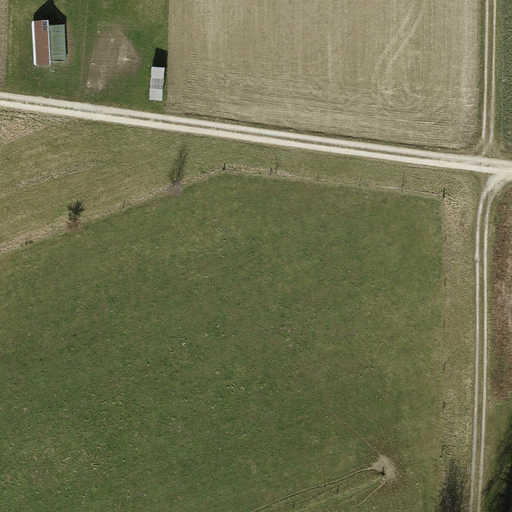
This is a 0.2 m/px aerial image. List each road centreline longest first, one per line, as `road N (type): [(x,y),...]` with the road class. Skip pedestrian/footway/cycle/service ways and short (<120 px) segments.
road 1 (track): [(0,97),(488,165)]
road 2 (track): [(511,168),(488,165),(475,511)]
road 3 (track): [(490,0),(488,165)]
